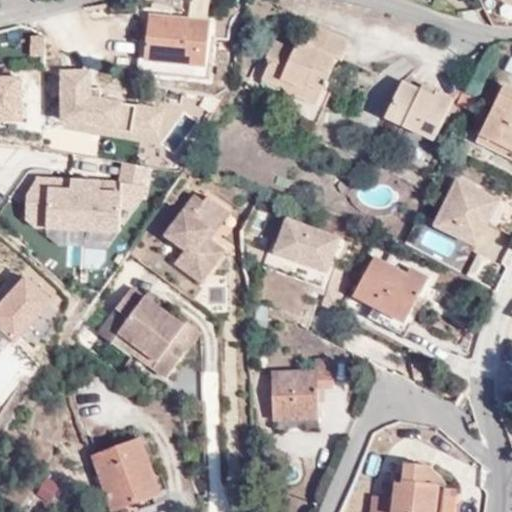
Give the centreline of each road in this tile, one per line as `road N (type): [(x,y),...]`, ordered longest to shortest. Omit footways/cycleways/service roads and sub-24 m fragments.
road 1 (unknown): [(511,164),(211,101),(14,13)]
road 2 (residential): [(321,511),(370,401),(394,398),(463,438),(497,478)]
road 3 (residential): [(511,266),(496,295),(475,378),(497,478)]
road 4 (unclassified): [(379,0),(473,28),(511,29)]
